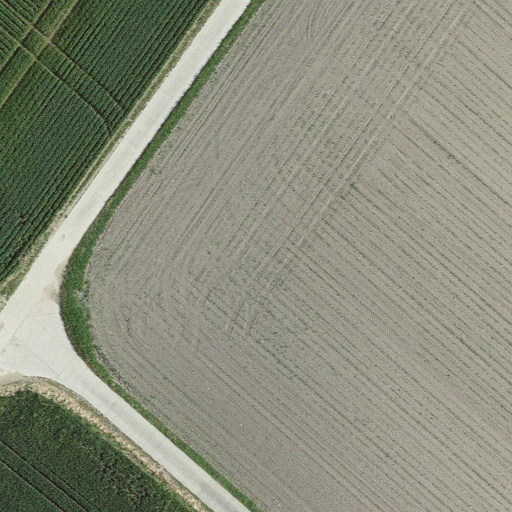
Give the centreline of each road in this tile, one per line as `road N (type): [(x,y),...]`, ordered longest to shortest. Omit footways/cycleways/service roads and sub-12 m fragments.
road 1 (track): [(0,334),(239,0)]
road 2 (track): [(9,321),(225,511)]
